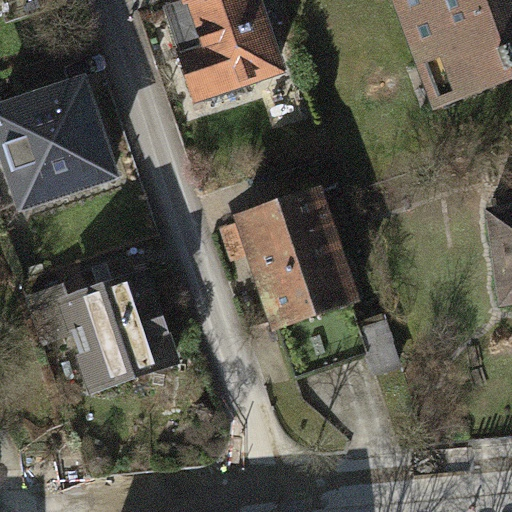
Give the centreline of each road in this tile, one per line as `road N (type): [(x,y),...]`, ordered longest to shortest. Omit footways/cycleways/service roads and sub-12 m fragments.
road 1 (residential): [(101,0),(270,492)]
road 2 (residential): [(270,492),(511,470)]
road 3 (residential): [(67,511),(270,492)]
